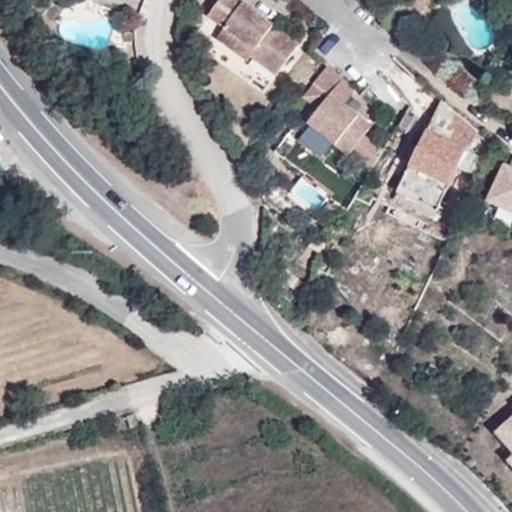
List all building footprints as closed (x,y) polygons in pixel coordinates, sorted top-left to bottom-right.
[(298,46),(234,0),(220,0),(207,18),(224,30),(217,39),(239,55),(246,45),(255,51),(258,47),(284,65),(298,46)] [(422,14),(432,2),(430,0),(414,0),(411,4),(422,14)] [(251,57),(255,51),(246,45),(239,55),(248,62),(251,57)] [(284,65),(258,47),(255,51),(251,57),(277,76),(284,65)] [(358,90),(327,67),(303,97),(320,110),(308,125),(348,156),(350,154),(372,171),(383,151),(363,136),(371,126),(346,107),(358,90)] [(475,130),(441,102),(400,192),(419,201),(415,210),(433,218),(475,130)] [(511,162),(509,169),(504,167),(488,203),(511,212),(511,162)] [(419,201),(400,192),(396,201),(415,210),(419,201)] [(511,418),(495,434),(511,453),(511,418)]
